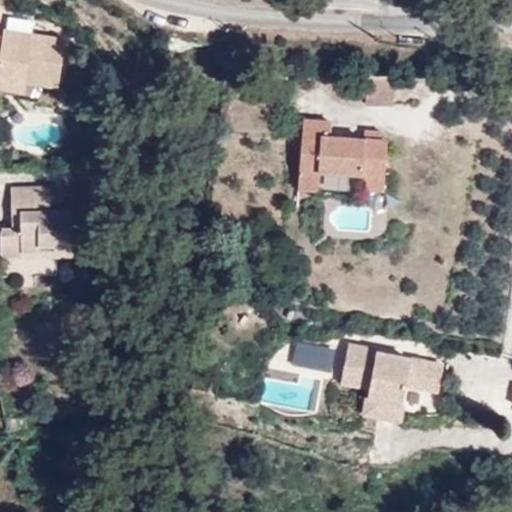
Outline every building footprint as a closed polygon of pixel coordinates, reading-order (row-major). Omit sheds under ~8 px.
[(0,75),(25,79),(58,84),(64,38),(3,29),(2,36),(0,36),(0,75)] [(25,79),(0,75),(0,85),(24,89),(25,79)] [(367,95),(367,81),(347,81),(347,94),(367,95)] [(305,119),(301,167),(321,168),(363,170),(362,183),(385,185),(387,139),(382,138),(365,137),(332,134),(333,120),(305,119)] [(365,128),(365,137),(382,138),(382,129),(365,128)] [(321,168),(301,167),(300,187),(319,188),(321,168)] [(62,186),(16,186),(16,210),(19,210),(20,227),(9,227),(2,227),(2,254),(25,254),(25,250),(43,250),(43,243),(74,243),(74,209),(52,209),(52,195),(62,195),(62,186)] [(16,210),(16,186),(9,186),(9,227),(20,227),(19,210),(16,210)] [(74,255),(74,243),(43,243),(43,250),(25,250),(25,254),(74,255)] [(377,347),(348,341),(344,359),(354,362),(351,378),(368,382),(363,408),(398,416),(405,380),(420,384),(425,359),(376,349),(377,347)] [(292,367),(331,369),(332,345),(294,342),(292,367)]
